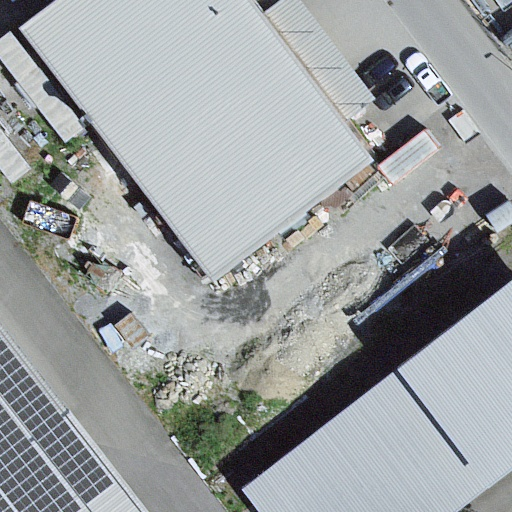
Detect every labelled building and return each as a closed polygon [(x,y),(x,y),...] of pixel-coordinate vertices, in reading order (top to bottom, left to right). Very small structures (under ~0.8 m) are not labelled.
[(273,10),(265,0),(66,0),(31,28),(226,279),(386,155),(357,117),(273,10)] [(305,0),(285,0),(273,10),(357,117),(382,98),(305,0)] [(511,288),(252,489),(269,511),(464,511),(511,475),(511,288)] [(0,314),(0,384),(37,433),(71,406),(0,314)] [(0,511),(96,511),(37,433),(0,384),(0,511)]
